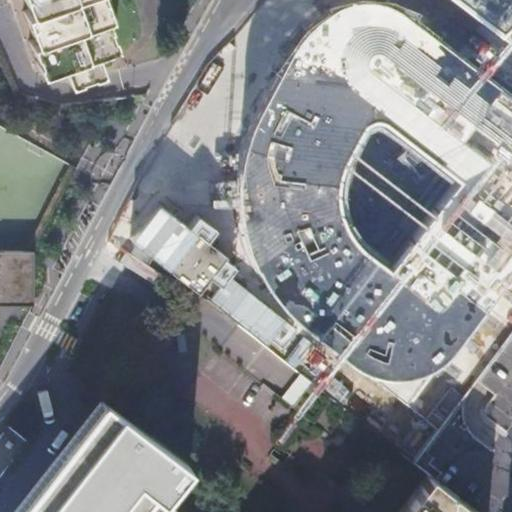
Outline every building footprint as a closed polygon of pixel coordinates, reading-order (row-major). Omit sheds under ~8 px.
[(23,0),(26,8),(22,9),(32,38),(28,40),(38,70),(60,62),(67,81),(100,69),(94,51),(114,44),(104,15),(108,13),(103,0),(23,0)] [(511,92),(392,0),(325,0),(324,0),(296,26),(247,123),(233,168),(235,223),(252,262),(282,308),(406,403),(429,372),(461,395),(511,326),(511,92)] [(511,0),(458,0),(511,41),(511,0)] [(0,304),(33,304),(33,252),(0,251),(0,304)] [(511,511),(511,326),(461,395),(411,460),(427,473),(477,511),(511,511)] [(187,511),(167,496),(191,464),(126,416),(102,398),(84,422),(13,511),(187,511)] [(0,474),(26,441),(6,426),(0,433),(0,474)] [(477,511),(427,473),(397,511),(477,511)]
